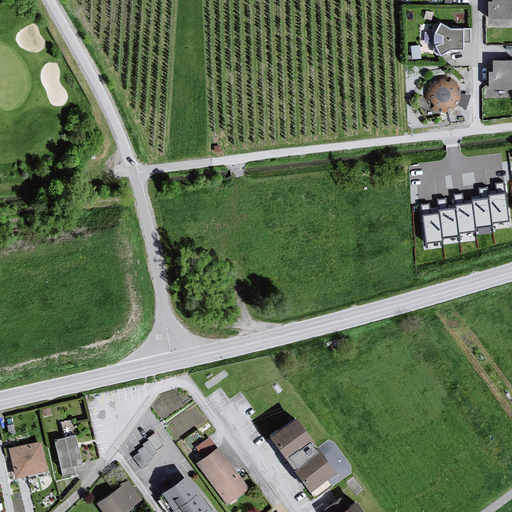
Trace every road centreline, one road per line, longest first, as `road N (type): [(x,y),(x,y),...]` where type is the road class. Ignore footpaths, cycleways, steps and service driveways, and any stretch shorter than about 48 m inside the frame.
road 1 (residential): [(133,174),(511,127)]
road 2 (residential): [(59,511),(155,392),(177,382),(189,386),(294,511)]
road 3 (tertiary): [(172,362),(511,272)]
road 4 (unclassified): [(133,174),(110,110),(50,0)]
road 5 (unclassified): [(172,362),(133,174)]
road 6 (tertiary): [(0,400),(172,362)]
